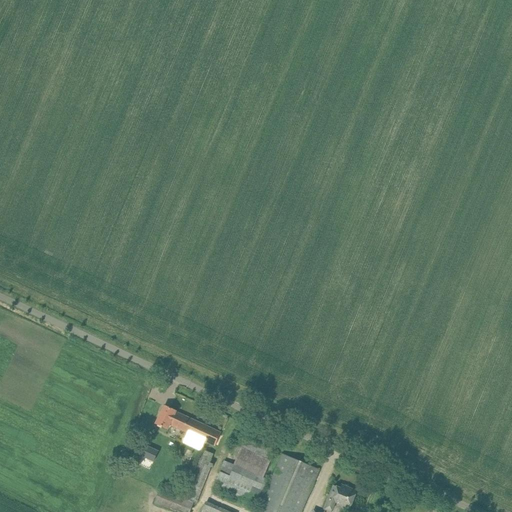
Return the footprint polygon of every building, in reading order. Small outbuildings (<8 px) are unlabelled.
[(161,415),(156,425),(167,429),(169,425),(187,434),(205,442),(215,446),(217,442),(221,433),(176,412),(176,411),(165,406),(161,415)] [(258,501),(262,503),(258,511),(259,511),(301,511),(319,469),(282,454),(264,498),(260,497),(268,479),(263,477),(275,451),(237,434),(231,448),(239,451),(234,465),(224,461),(216,481),(223,484),(220,490),(257,505),(258,501)] [(147,444),(142,455),(154,461),(159,449),(147,444)] [(154,503),(178,511),(189,511),(194,502),(197,503),(211,467),(213,467),(216,460),(211,458),(213,454),(203,450),(184,497),(160,488),(154,503)] [(340,488),(334,485),(324,509),(330,511),(334,503),(349,509),(357,491),(342,485),(340,488)] [(201,511),(231,511),(206,501),(201,511)]
